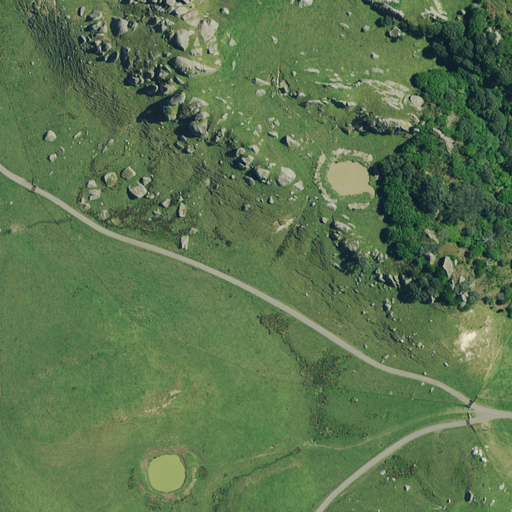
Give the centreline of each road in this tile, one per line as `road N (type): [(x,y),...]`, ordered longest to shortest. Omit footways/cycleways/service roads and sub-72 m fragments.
road 1 (unclassified): [(0,167),(75,217),(161,249),(475,407),(511,416)]
road 2 (track): [(488,410),(421,429),(314,511)]
